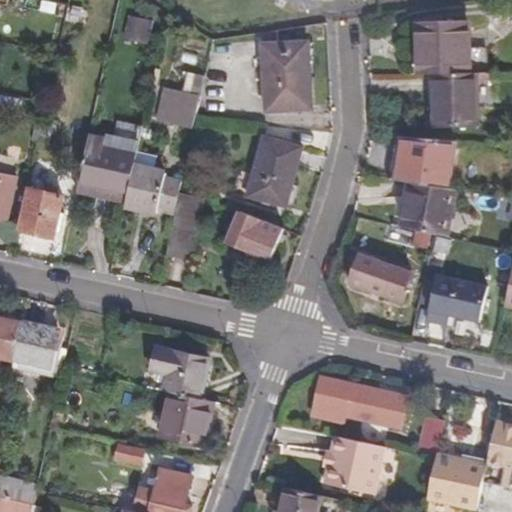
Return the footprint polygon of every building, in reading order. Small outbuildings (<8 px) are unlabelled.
[(50,13),(52,3),(37,0),(35,0),(34,10),(50,13)] [(143,47),(148,24),(123,18),(118,41),(143,47)] [(415,45),(415,74),(423,74),(424,74),(466,73),(465,50),(465,22),(414,23),(415,45)] [(303,70),(301,41),(256,44),(260,109),(305,106),(303,70)] [(471,73),(481,73),(481,50),(465,50),(466,73),(471,73)] [(471,126),(471,73),(466,73),(424,74),(424,97),(424,127),(471,126)] [(187,127),(198,78),(182,75),(178,94),(157,89),(151,119),(187,127)] [(13,102),(0,99),(0,109),(11,112),(13,102)] [(117,134),(140,136),(142,123),(118,121),(117,134)] [(34,123),(29,144),(52,149),(54,142),(48,141),(51,127),(34,123)] [(128,164),(130,156),(105,153),(107,136),(100,134),(99,139),(83,136),(73,182),(122,192),(128,164)] [(290,167),(296,145),(258,134),(241,193),(279,204),(290,167)] [(130,156),(133,142),(107,136),(105,153),(130,156)] [(444,144),(397,137),(394,157),(390,182),(400,184),(437,189),(444,144)] [(173,193),(176,178),(158,174),(159,171),(128,164),(122,192),(120,203),(119,207),(133,210),(150,214),(151,209),(169,213),(173,193)] [(0,221),(1,221),(9,182),(0,180),(0,221)] [(122,192),(73,182),(71,192),(93,197),(120,203),(122,192)] [(398,200),(394,228),(396,228),(426,233),(439,235),(446,191),(437,189),(400,184),(398,200)] [(48,241),(57,199),(24,192),(15,233),(33,237),(48,241)] [(169,213),(159,258),(183,264),(187,246),(181,244),(184,233),(190,234),(198,198),(173,193),(169,213)] [(268,252),(276,230),(234,214),(221,245),(244,254),(241,263),(257,268),(262,266),(268,252)] [(396,228),(394,228),(386,227),(385,235),(395,237),(396,228)] [(181,244),(187,246),(190,234),(184,233),(181,244)] [(367,269),(370,260),(353,255),(350,263),(367,269)] [(405,274),(370,260),(367,269),(350,263),(347,271),(343,282),(395,301),(405,274)] [(511,263),(509,263),(499,307),(511,309),(511,263)] [(470,325),(479,289),(431,277),(420,322),(438,326),(441,317),(452,320),(470,325)] [(15,324),(16,318),(7,316),(0,314),(0,355),(8,357),(15,324)] [(36,328),(15,324),(8,357),(6,367),(43,375),(52,332),(36,328)] [(165,370),(161,388),(165,389),(194,395),(199,370),(202,356),(150,345),(145,366),(165,370)] [(367,387),(318,376),(313,379),(306,413),(336,420),(339,412),(394,426),(401,395),(367,387)] [(204,416),(208,398),(194,395),(165,389),(155,433),(198,442),(204,416)] [(412,457),(431,460),(439,420),(421,416),(412,457)] [(498,473),(511,476),(511,431),(488,426),(479,470),(475,487),(494,491),(498,473)] [(376,448),(327,437),(325,445),(323,454),(320,469),(316,483),(365,495),(376,448)] [(126,462),(186,476),(189,464),(129,451),(126,462)] [(315,468),(320,469),(323,454),(318,453),(315,468)] [(459,466),(461,460),(454,458),(452,465),(459,466)] [(422,501),(470,511),(475,487),(479,470),(475,470),(476,463),(461,460),(459,466),(452,465),(439,462),(431,460),(422,501)] [(142,511),(177,511),(180,497),(184,479),(152,473),(148,490),(142,488),(139,501),(145,502),(142,511)] [(0,482),(0,500),(26,506),(30,490),(0,482)] [(314,511),(317,498),(278,490),(277,499),(275,508),(269,507),(267,511),(314,511)] [(314,511),(330,511),(333,501),(317,498),(314,511)] [(0,500),(0,511),(25,511),(26,510),(26,506),(0,500)]
